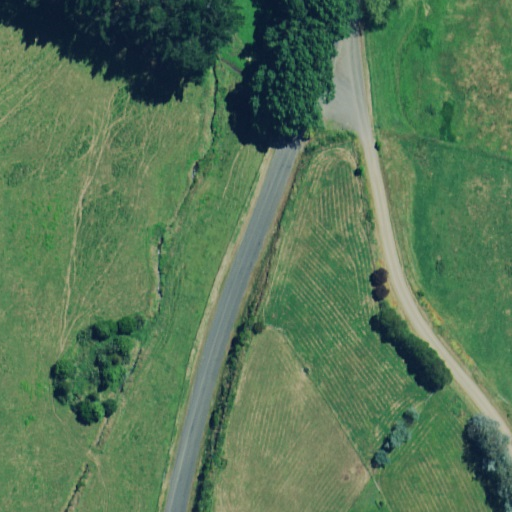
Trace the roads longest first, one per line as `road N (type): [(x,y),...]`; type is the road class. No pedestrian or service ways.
road 1 (unclassified): [(175,511),(238,268),(333,0)]
road 2 (unclassified): [(352,0),(392,296),(494,427),(511,466)]
